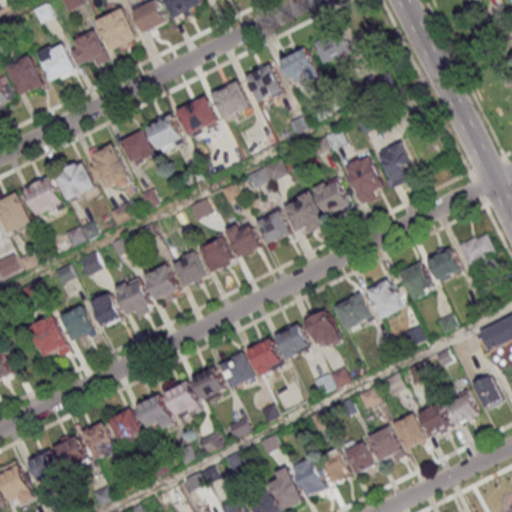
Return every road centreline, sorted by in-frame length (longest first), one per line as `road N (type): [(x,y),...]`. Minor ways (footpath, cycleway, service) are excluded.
road 1 (residential): [(511,171),(0,428)]
road 2 (residential): [(310,0),(0,155)]
road 3 (tertiary): [(511,220),(400,0)]
road 4 (residential): [(511,445),(378,511)]
